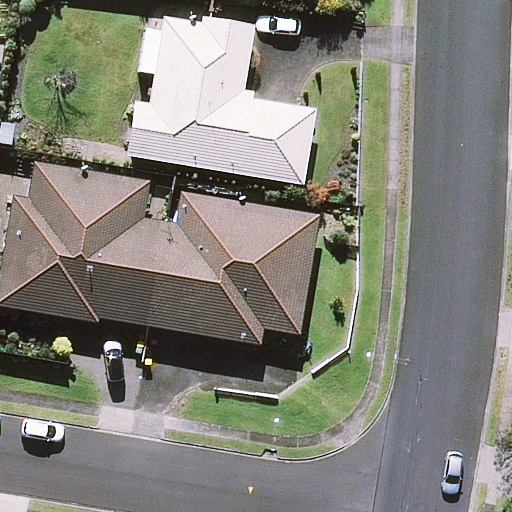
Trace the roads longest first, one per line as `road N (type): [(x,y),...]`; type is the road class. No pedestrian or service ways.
road 1 (residential): [(468,0),(462,253),(429,511)]
road 2 (residential): [(0,454),(316,511)]
